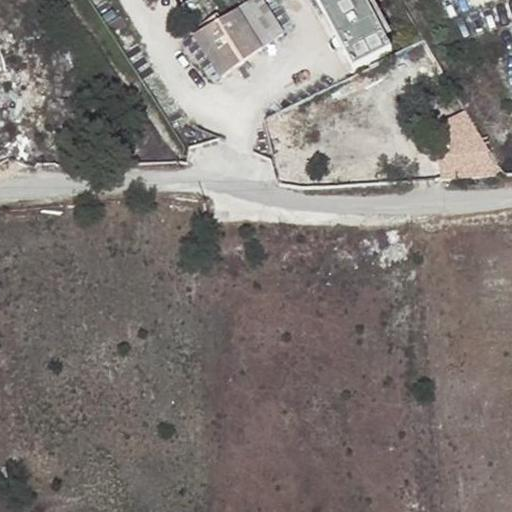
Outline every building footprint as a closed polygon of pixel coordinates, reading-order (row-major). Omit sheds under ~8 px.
[(258,0),(251,0),(237,8),(264,49),(282,34),(258,0)] [(310,0),(350,72),(395,48),(368,0),(310,0)] [(264,49),(237,8),(194,37),(221,77),(264,49)] [(425,42),(385,63),(402,98),(445,76),(425,42)] [(489,152),(469,122),(445,126),(454,157),(474,154),(489,152)] [(489,152),(474,154),(476,178),(501,176),(489,152)] [(455,179),(476,178),(474,154),(454,157),(455,179)]
